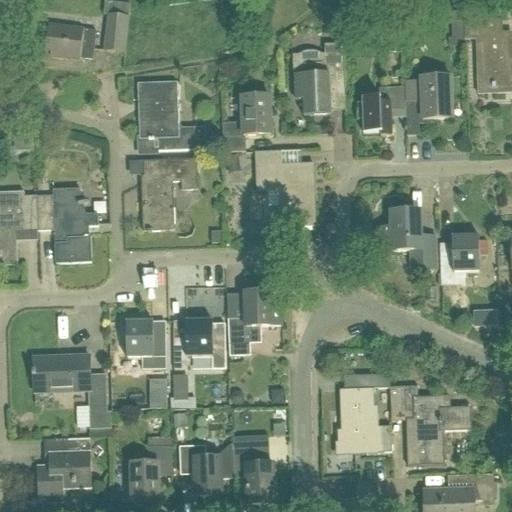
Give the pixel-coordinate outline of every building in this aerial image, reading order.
[(177,0),(101,0),(105,25),(127,23),(130,48),(159,45),(156,20),(180,17),(177,0)] [(511,35),(504,36),(503,23),(465,25),(466,43),(476,42),(478,93),(493,92),(494,97),(511,95),(511,78),(511,69),(511,35)] [(93,62),(97,33),(85,32),(85,31),(50,27),(47,53),(52,54),(52,60),(81,63),(81,61),(93,62)] [(346,96),(344,48),(336,48),(327,49),(328,58),(322,58),(318,56),(313,55),(309,55),(304,57),(300,60),(300,59),(294,60),(296,93),(297,102),(305,101),(305,109),(305,120),(315,119),(315,115),(332,114),(331,96),(346,96)] [(423,104),(407,105),(407,121),(408,139),(421,139),(420,124),(450,123),(450,109),(453,109),(452,81),(438,81),(438,77),(435,75),(427,75),(425,78),(425,82),(422,82),(423,104)] [(182,131),(179,128),(178,85),(139,86),(141,142),(159,142),(159,154),(200,152),(206,152),(205,130),(182,131)] [(407,121),(407,105),(406,91),(380,92),(381,101),(364,102),(364,106),(358,106),(359,123),(364,123),(365,137),(382,136),(382,140),(393,140),(393,121),(407,121)] [(225,156),(247,155),(246,138),(272,137),(270,99),(243,100),(244,126),(223,127),(225,156)] [(33,136),(15,137),(16,153),(34,152),(33,136)] [(283,168),(282,154),(256,155),(257,195),(269,195),(269,191),(285,190),(285,209),(280,209),(281,230),(289,230),(289,232),(294,231),(294,230),(317,229),(314,167),(283,168)] [(198,193),(197,162),(144,164),(145,178),(142,178),(144,235),(149,234),(149,236),(153,235),(153,234),(175,234),(173,185),(181,184),(182,193),(198,193)] [(38,200),(39,234),(55,234),(57,267),(93,265),(92,238),(90,238),(90,229),(99,229),(99,217),(87,218),(81,192),(54,193),(54,199),(38,200)] [(39,234),(38,200),(38,199),(26,200),(26,195),(0,195),(0,269),(19,269),(17,235),(39,234)] [(423,241),(422,214),(392,215),(392,231),(379,231),(379,255),(412,254),(412,274),(437,273),(436,241),(423,241)] [(482,275),(480,238),(454,239),(454,258),(442,258),(443,289),(465,288),(465,276),(482,275)] [(274,310),(273,295),(245,296),(246,322),(229,323),(230,359),(251,358),(251,346),(262,346),(261,330),(283,329),(282,310),(274,310)] [(188,360),(214,360),(213,323),(186,323),(187,342),(174,342),(175,372),(188,372),(188,360)] [(154,373),(167,372),(166,342),(154,342),(153,324),(127,325),(128,361),(154,361),(154,373)] [(107,377),(91,378),(91,359),(34,361),(36,396),(89,394),(90,432),(111,432),(111,411),(108,411),(107,377)] [(390,392),(390,391),(389,377),(343,379),(344,393),(339,393),(341,432),(337,432),(338,445),(335,445),(336,450),(338,450),(338,456),(356,456),(356,453),(366,453),(366,457),(380,457),(380,455),(392,455),(391,427),(379,427),(378,417),(375,417),(374,393),(390,392)] [(390,391),(390,392),(391,425),(406,424),(408,469),(444,468),(443,434),(471,433),(471,411),(450,412),(450,400),(418,401),(418,390),(390,391)] [(171,401),(171,412),(197,412),(197,401),(189,401),(174,401),(171,401)] [(151,402),(152,412),(169,412),(169,402),(151,402)] [(249,432),(226,433),(227,445),(249,444),(249,432)] [(45,444),(46,470),(38,470),(39,505),(64,504),(64,486),(73,486),(73,492),(92,491),(90,443),(45,444)] [(221,482),(234,481),(234,480),(233,453),(234,453),(234,446),(233,446),(233,447),(219,458),(219,460),(206,460),(205,448),(180,448),(181,473),(195,472),(196,498),(222,497),(221,482)] [(174,479),(173,449),(148,450),(149,465),(131,465),(132,500),(160,499),(159,479),(174,479)] [(257,452),(234,453),(233,453),(234,480),(246,479),(247,494),(240,495),(240,510),(242,511),(264,511),(264,508),(275,507),(274,467),(258,468),(257,452)] [(424,511),(474,511),(474,504),(494,503),(493,477),(468,478),(469,492),(424,494),(424,511)]
